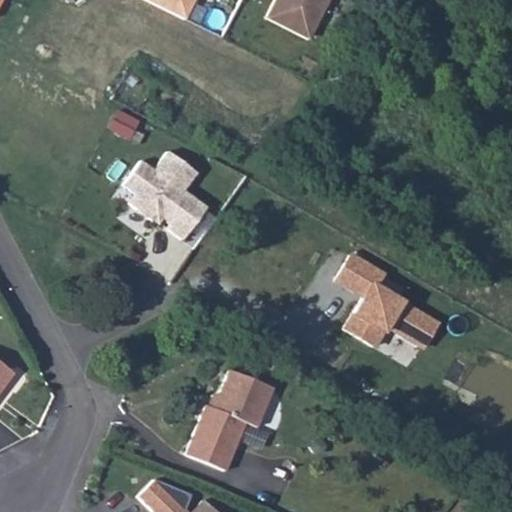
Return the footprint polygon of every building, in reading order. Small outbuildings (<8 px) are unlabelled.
[(193,0),(142,0),(183,20),(193,0)] [(327,0),(273,0),(263,19),(307,40),(327,0)] [(130,19),(94,1),(66,56),(101,75),(130,19)] [(139,162),(121,186),(134,196),(127,204),(156,226),(160,220),(168,226),(165,229),(180,241),(204,209),(181,192),(194,174),(165,153),(152,171),(139,162)] [(358,301),(340,333),(374,352),(386,332),(422,352),(436,327),(375,292),(384,276),(349,256),(331,286),(358,301)] [(0,388),(11,374),(0,365),(0,388)] [(212,410),(204,406),(183,456),(223,472),(243,424),(254,429),(270,389),(227,371),(212,410)] [(212,511),(201,501),(190,511),(212,511)]
